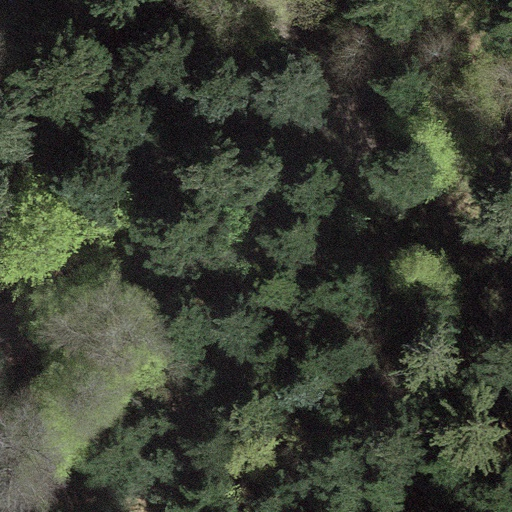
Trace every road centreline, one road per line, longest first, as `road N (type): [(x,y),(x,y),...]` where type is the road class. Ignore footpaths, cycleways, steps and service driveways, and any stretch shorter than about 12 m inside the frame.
road 1 (track): [(511,140),(0,168)]
road 2 (track): [(272,0),(318,42),(511,128)]
